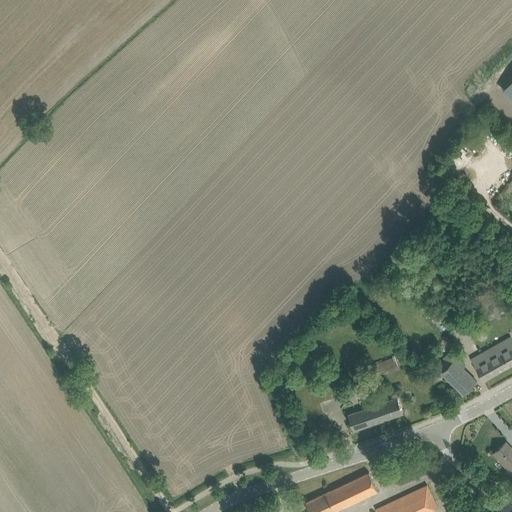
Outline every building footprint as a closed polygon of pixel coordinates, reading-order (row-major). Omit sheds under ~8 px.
[(511,83),(500,98),(511,108),(511,83)] [(473,159),(460,149),(447,166),(459,176),(473,159)] [(471,359),(479,372),(484,381),(511,364),(511,339),(511,338),(500,344),(500,343),(471,359)] [(372,364),(376,373),(387,369),(388,372),(409,364),(403,352),(372,364)] [(427,357),(436,366),(435,367),(456,388),(463,395),(477,382),(470,374),(463,368),(465,366),(456,357),(454,359),(448,353),(441,361),(433,352),(427,357)] [(397,396),(347,413),(354,431),(403,413),(397,396)] [(511,473),(511,448),(506,442),(493,453),(511,473)] [(310,511),(340,511),(340,509),(369,495),(378,491),(369,472),(306,502),(310,511)] [(376,509),(377,511),(425,511),(437,507),(427,485),(376,509)]
